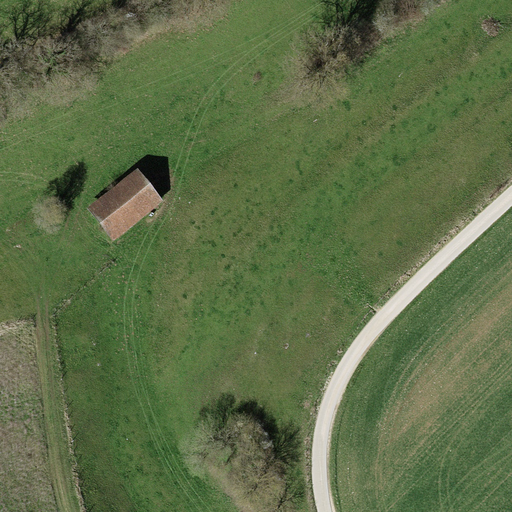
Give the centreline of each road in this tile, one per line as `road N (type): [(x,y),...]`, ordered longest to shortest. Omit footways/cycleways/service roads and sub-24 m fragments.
road 1 (track): [(326,511),(323,421),(348,364),(396,303),(511,192)]
road 2 (track): [(1,217),(37,302),(70,511)]
